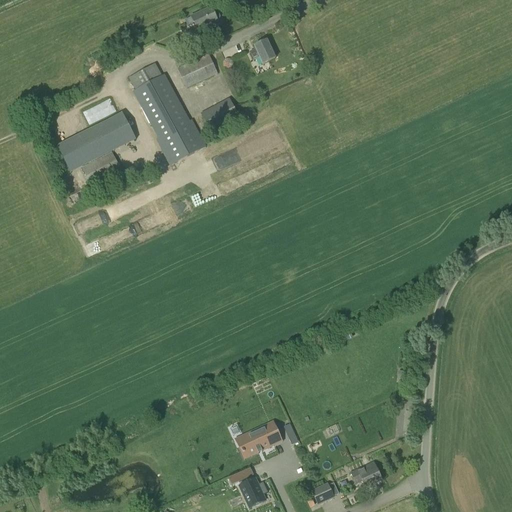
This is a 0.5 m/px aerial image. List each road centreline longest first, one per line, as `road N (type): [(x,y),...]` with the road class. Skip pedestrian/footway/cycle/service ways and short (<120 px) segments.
road 1 (unclassified): [(420,484),(434,313),(457,267),(511,238)]
road 2 (unknown): [(320,0),(128,87),(124,104),(140,132)]
